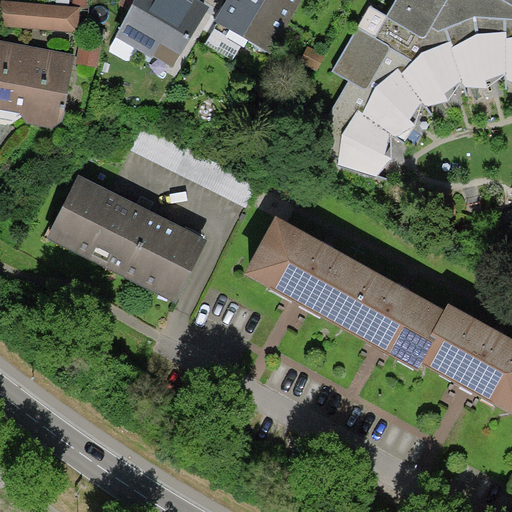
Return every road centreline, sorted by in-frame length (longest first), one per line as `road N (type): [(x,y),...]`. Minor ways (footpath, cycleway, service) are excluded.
road 1 (residential): [(173,348),(466,511)]
road 2 (primary): [(190,511),(4,395)]
road 3 (primary): [(4,395),(70,457),(152,511)]
